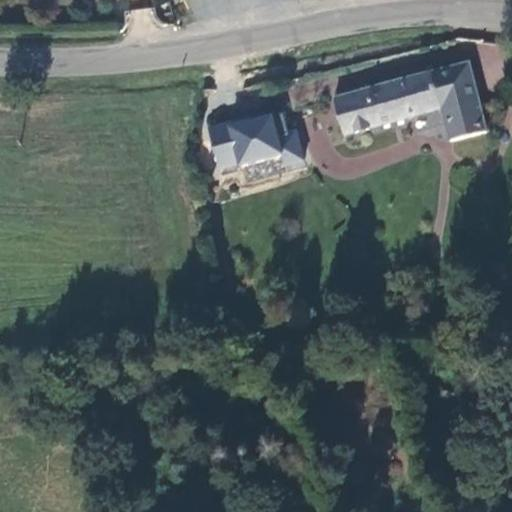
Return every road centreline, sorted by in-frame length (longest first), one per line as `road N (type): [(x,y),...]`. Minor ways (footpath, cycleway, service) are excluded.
road 1 (tertiary): [(511,14),(357,20),(186,53)]
road 2 (tertiary): [(0,58),(186,53)]
